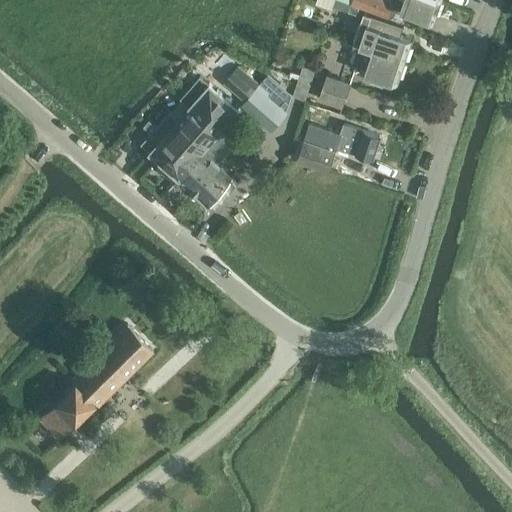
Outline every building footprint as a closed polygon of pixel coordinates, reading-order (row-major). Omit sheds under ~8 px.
[(351,4),(340,0),(316,0),(316,4),(332,10),(332,8),(337,10),(338,8),(348,11),(351,4)] [(340,0),(351,4),(389,19),(390,18),(404,23),(408,12),(400,9),(394,6),(395,2),(390,0),(340,0)] [(440,0),(403,0),(400,9),(408,12),(433,21),(440,0)] [(405,38),(400,37),(403,25),(363,12),(353,44),(358,46),(398,60),(405,38)] [(392,81),(398,60),(358,46),(351,64),(366,70),(365,72),(367,72),(365,78),(377,83),(379,77),(392,81)] [(231,73),(253,92),(245,102),(274,127),(290,110),(270,92),(283,78),(271,67),(260,80),(240,62),(231,73)] [(305,101),(306,100),(316,70),(302,65),(292,96),(305,101)] [(180,178),(181,178),(241,109),(201,73),(181,96),(190,103),(178,117),(169,110),(141,143),(180,178)] [(342,108),(350,81),(327,73),(318,99),(342,108)] [(245,99),(251,92),(232,76),(226,84),(245,99)] [(304,134),(324,141),(334,111),(314,104),(304,134)] [(343,122),(335,144),(372,157),(379,135),(363,129),(343,122)] [(336,148),(305,138),(304,138),(296,159),(330,171),(336,148)] [(210,144),(206,150),(181,178),(209,203),(221,189),(227,194),(240,179),(234,174),(219,161),(223,156),(210,144)] [(98,404),(153,349),(127,322),(71,378),(74,381),(39,417),(45,422),(28,439),(45,456),(62,439),(60,436),(95,401),(98,404)]
